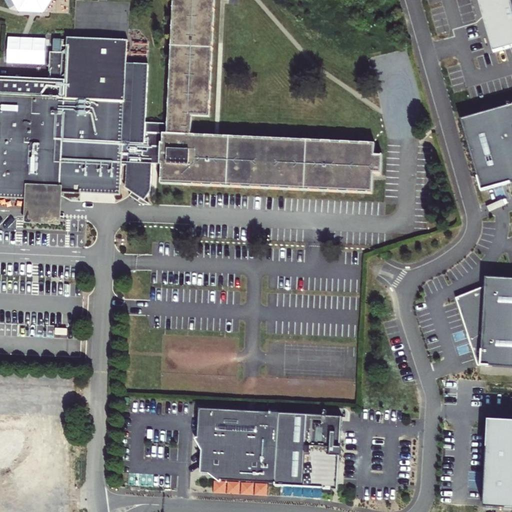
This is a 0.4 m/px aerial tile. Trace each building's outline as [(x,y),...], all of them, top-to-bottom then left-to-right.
[(0,197),(26,199),(27,199),(27,197),(29,197),(30,191),(34,191),(34,196),(39,205),(47,201),(48,203),(57,198),(56,195),(59,194),(63,194),(80,194),(80,191),(115,192),(115,196),(121,196),(122,165),(127,166),(126,189),(132,193),(130,196),(138,202),(140,199),(144,201),(151,192),(152,164),(159,165),(162,165),(160,184),(373,194),(374,173),(380,174),(380,175),(382,175),(382,155),(381,155),(381,156),(374,156),(375,144),(191,135),(192,117),(210,117),(215,0),(173,0),(168,124),(146,123),(148,65),(127,63),(128,41),(67,38),(67,53),(50,52),(49,80),(0,77),(0,197)] [(511,0),(476,0),(480,12),(482,11),(490,39),(488,39),(492,55),(511,49),(511,0)] [(62,40),(54,40),(53,51),(62,52),(62,40)] [(511,106),(459,122),(480,194),(488,191),(511,183),(511,106)] [(62,210),(63,194),(59,194),(56,195),(57,198),(48,203),(47,201),(39,205),(34,196),(34,191),(30,191),(29,197),(27,197),(27,199),(26,199),(25,208),(24,224),(61,225),(62,210)] [(511,283),(485,283),(483,288),(456,301),(474,366),(479,368),(511,370),(511,283)] [(67,329),(56,328),(55,336),(67,336),(67,329)] [(275,486),(323,488),(323,491),(334,491),(334,480),(340,480),(343,417),(199,410),(198,440),(203,440),(201,474),(220,475),(220,480),(276,483),(275,486)] [(511,422),(487,421),(483,489),(485,489),(484,507),(502,508),(502,509),(511,509),(511,422)] [(38,461),(45,448),(27,438),(23,446),(7,437),(0,450),(0,467),(6,471),(3,477),(17,485),(23,475),(38,483),(48,466),(38,461)]
